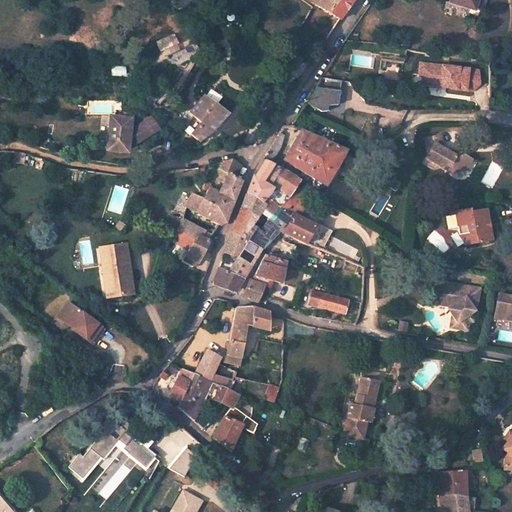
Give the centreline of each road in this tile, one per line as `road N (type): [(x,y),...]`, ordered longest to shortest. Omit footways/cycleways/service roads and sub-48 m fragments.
road 1 (residential): [(209,292),(511,357)]
road 2 (residential): [(284,496),(423,464),(511,394)]
road 3 (residential): [(252,157),(363,0)]
road 4 (residential): [(143,390),(284,496)]
road 5 (track): [(0,145),(121,170),(157,168)]
road 6 (residential): [(209,292),(252,157)]
road 7 (residential): [(0,450),(108,387)]
